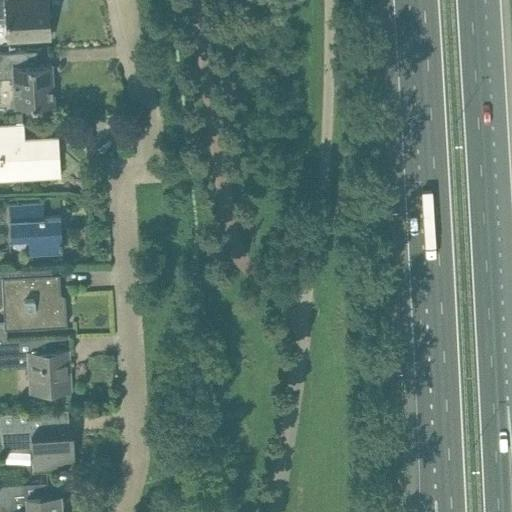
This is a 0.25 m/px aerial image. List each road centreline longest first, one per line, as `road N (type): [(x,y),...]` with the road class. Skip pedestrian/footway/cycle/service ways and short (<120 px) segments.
road 1 (residential): [(123,0),(156,162),(123,185),(137,420),(127,511)]
road 2 (motorway): [(423,0),(451,503)]
road 3 (motorway): [(494,404),(468,0)]
